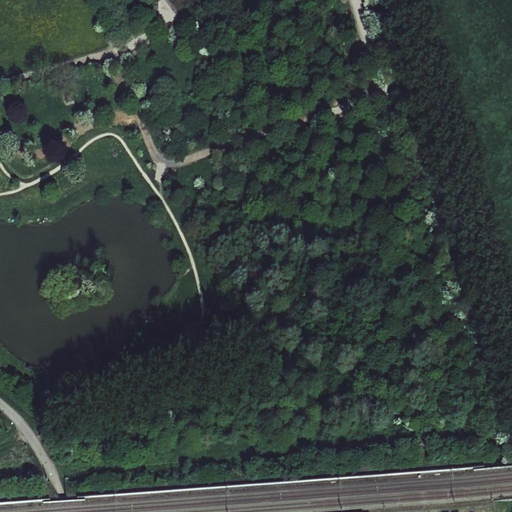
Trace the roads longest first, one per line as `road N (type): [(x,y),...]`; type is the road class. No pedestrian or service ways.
road 1 (track): [(262,367),(164,161)]
road 2 (residential): [(0,404),(31,437),(67,511)]
